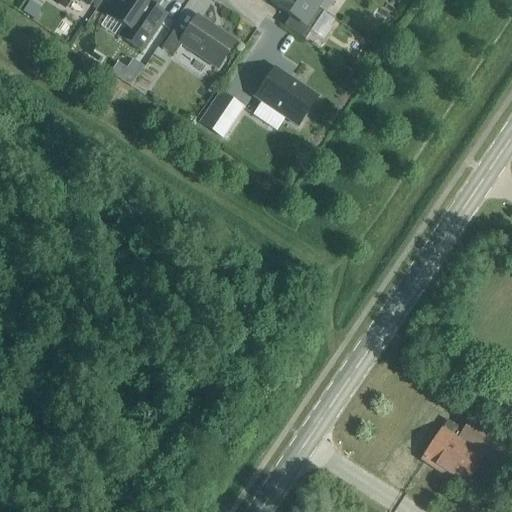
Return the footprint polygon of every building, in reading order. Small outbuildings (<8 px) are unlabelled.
[(51,0),(65,9),(71,0),(77,0),(86,6),(90,0),(51,0)] [(166,17),(154,9),(160,0),(118,0),(107,17),(125,29),(119,38),(141,53),(166,17)] [(316,9),(303,0),(275,0),(272,6),(273,7),(290,18),(283,27),(304,41),(323,13),(316,9)] [(303,0),(316,9),(322,0),(303,0)] [(29,2),(23,12),(33,19),(40,8),(29,2)] [(174,30),(161,50),(172,57),(181,45),(217,69),(235,43),(197,17),(184,36),(174,30)] [(274,70),(254,99),(297,127),(317,99),(274,70)] [(223,140),(244,109),(219,92),(198,124),(223,140)] [(462,488),(482,458),(495,467),(511,442),(473,417),(463,432),(447,422),(421,461),(462,488)]
